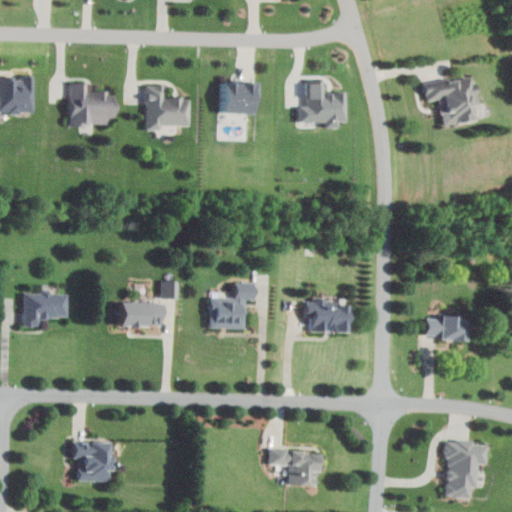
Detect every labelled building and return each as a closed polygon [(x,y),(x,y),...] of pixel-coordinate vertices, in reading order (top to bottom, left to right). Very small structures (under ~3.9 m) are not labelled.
[(443,125),(479,118),(470,74),(423,83),(426,100),(437,98),(443,125)] [(32,75),(19,75),(19,76),(0,76),(0,111),(32,112),(32,75)] [(299,121),(324,121),(324,127),(337,127),(337,121),(345,121),(345,92),(323,92),(323,79),(306,80),(306,105),(299,105),(299,121)] [(69,82),(70,123),(114,122),(114,107),(107,107),(107,90),(87,90),(87,82),(69,82)] [(222,112),(253,112),(253,96),(259,96),(259,82),(222,82),(222,112)] [(189,125),(189,97),(163,97),(164,84),(146,83),(145,129),(160,129),(160,125),(189,125)] [(161,278),(160,296),(177,296),(177,278),(161,278)] [(210,294),(209,326),(243,326),(244,297),(253,298),(254,281),(234,280),(233,295),(210,294)] [(22,324),(39,324),(39,315),(66,316),(67,291),(48,291),(48,282),(40,282),(40,291),(23,291),(22,324)] [(347,301),(323,301),(323,297),(305,297),(305,315),(310,315),(310,329),(347,329),(347,301)] [(119,323),(161,324),(162,301),(120,299),(119,323)] [(469,496),(470,485),(476,485),(477,461),(485,462),(486,441),(447,438),(444,495),(469,496)] [(73,457),(78,457),(78,479),(111,480),(112,440),(74,439),(73,457)] [(288,463),(288,483),(315,484),(315,469),(319,469),(320,449),(268,447),(268,462),(288,463)]
